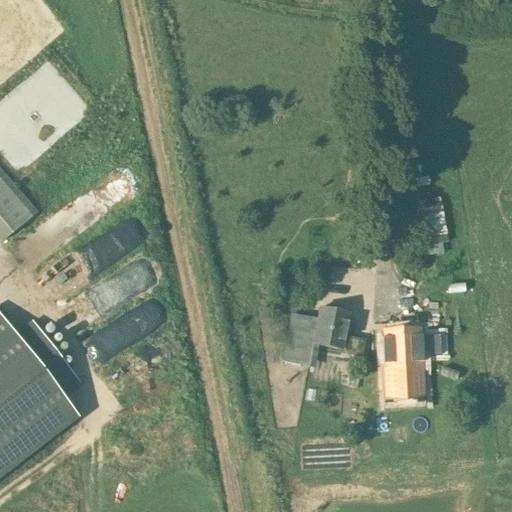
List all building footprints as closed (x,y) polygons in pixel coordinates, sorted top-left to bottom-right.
[(38,214),(14,186),(0,169),(0,241),(2,244),(38,214)] [(75,281),(147,236),(136,218),(64,263),(75,281)] [(89,319),(157,277),(145,258),(77,299),(89,319)] [(103,359),(165,315),(153,297),(91,341),(103,359)] [(364,340),(345,337),(349,314),(320,309),(318,318),(313,345),(341,350),(340,354),(361,358),(364,340)] [(288,313),(280,366),(304,369),(308,370),(313,345),(318,318),(301,315),(288,313)] [(0,478),(78,419),(61,398),(78,385),(64,367),(30,322),(14,334),(13,334),(12,334),(0,317),(0,478)] [(418,331),(380,334),(382,366),(384,396),(423,393),(418,331)]
